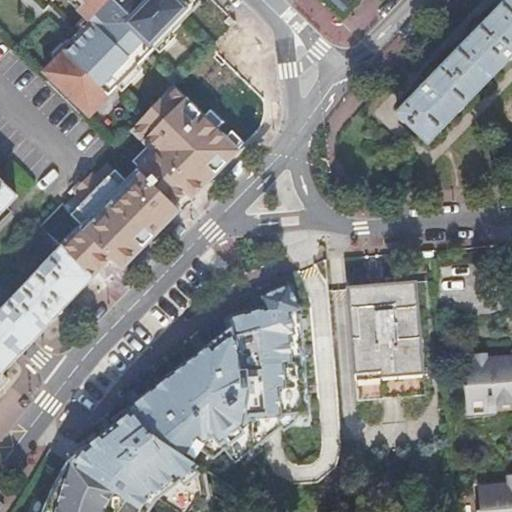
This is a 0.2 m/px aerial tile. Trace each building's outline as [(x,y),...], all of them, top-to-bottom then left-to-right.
[(64,0),(90,24),(89,26),(72,42),(70,44),(54,61),(42,73),(44,75),(87,117),(115,88),(137,67),(153,50),(169,33),(199,3),(195,0),(64,0)] [(350,0),(330,0),(344,12),(352,2),(350,0)] [(511,55),(511,0),(504,0),(422,85),(395,114),(426,144),(509,59),(511,55)] [(89,26),(84,21),(80,26),(80,30),(70,40),(72,42),(89,26)] [(158,54),(174,37),(169,33),(153,50),(158,54)] [(70,44),(66,40),(50,57),(54,61),(70,44)] [(120,93),(141,71),(137,67),(115,88),(120,93)] [(138,165),(146,173),(184,210),(242,150),(240,148),(227,136),(218,127),(205,114),(173,84),(128,130),(146,147),(133,161),(138,165)] [(210,109),(205,114),(218,127),(223,122),(210,109)] [(232,131),(227,136),(240,148),(244,143),(232,131)] [(146,173),(138,165),(124,179),(113,169),(98,184),(82,199),(68,213),(82,227),(84,230),(93,221),(96,224),(146,173)] [(123,273),(184,210),(146,173),(96,224),(93,221),(84,230),(82,227),(80,230),(111,260),(123,273)] [(73,191),(82,199),(98,184),(89,175),(73,191)] [(0,212),(14,198),(0,184),(0,212)] [(92,279),(111,260),(80,230),(62,248),(92,279)] [(0,311),(0,374),(14,360),(16,358),(25,348),(38,335),(61,311),(92,279),(62,248),(6,305),(0,311)] [(416,280),(348,287),(359,404),(428,397),(416,280)] [(233,325),(127,407),(132,413),(149,436),(196,467),(205,453),(211,457),(253,419),(271,418),(281,418),(280,402),(277,402),(277,387),(284,387),(282,361),(289,361),(287,310),(300,309),(290,282),(256,294),(261,305),(230,316),(233,325)] [(464,385),(465,402),(487,400),(487,405),(491,404),(511,402),(511,356),(508,357),(484,359),(484,355),(464,356),(467,385),(464,385)] [(487,400),(465,402),(467,414),(492,412),(491,404),(487,405),(487,400)] [(110,420),(115,426),(132,413),(127,407),(110,420)] [(71,461),(66,464),(138,511),(145,501),(172,479),(175,482),(178,480),(193,468),(196,467),(149,436),(132,413),(115,426),(113,428),(112,427),(102,435),(103,436),(88,447),(71,461)] [(65,454),(71,461),(88,447),(83,441),(65,454)] [(139,511),(138,511),(66,464),(43,510),(42,511),(139,511)] [(193,468),(178,480),(183,487),(198,475),(193,468)] [(511,511),(511,474),(505,475),(506,482),(477,485),(480,509),(477,509),(476,511),(511,511)] [(176,484),(175,482),(172,479),(145,501),(138,511),(139,511),(145,511),(150,505),(176,484)]
